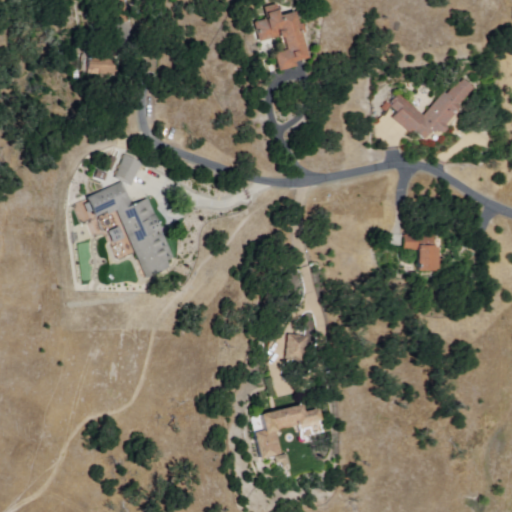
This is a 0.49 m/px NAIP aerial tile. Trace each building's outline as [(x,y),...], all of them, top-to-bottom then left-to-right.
[(130,0),(136,21),(120,25),(113,0),(130,0)] [(294,12),(298,26),(305,24),(307,33),(299,35),(305,59),(290,63),(291,67),(274,71),(270,54),(283,50),(280,37),(258,43),(253,23),(267,20),(266,13),(267,13),(265,8),(279,5),(280,10),(278,10),(279,16),(294,12)] [(119,75),(120,59),(92,57),(91,74),(119,75)] [(463,80),(473,89),(457,106),(460,108),(443,126),(446,128),(440,135),(435,131),(432,135),(429,132),(422,140),(412,131),(409,135),(391,119),(396,113),(390,107),(392,105),(391,103),(398,95),(422,116),(444,93),(446,95),(458,82),(460,83),(463,80)] [(126,154),(143,163),(130,187),(113,178),(126,154)] [(81,200),(89,219),(103,212),(104,215),(114,211),(144,279),(170,268),(167,261),(172,259),(146,199),(130,205),(120,183),(81,200)] [(405,235),(434,235),(434,248),(437,248),(437,270),(434,270),(434,272),(417,272),(418,251),(405,250),(405,235)] [(288,334),(309,337),(305,363),(284,359),(288,334)] [(317,421),(314,410),(300,413),(299,406),(254,417),(258,433),(250,435),(256,461),(280,455),(275,432),(317,421)] [(275,457),(285,455),(288,467),(280,469),(279,464),(274,465),(272,458),(275,457)]
